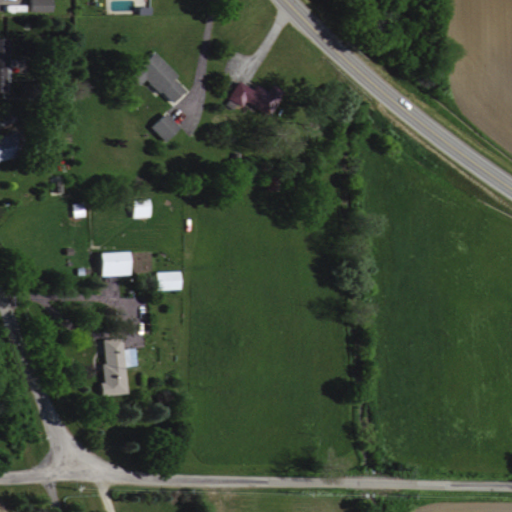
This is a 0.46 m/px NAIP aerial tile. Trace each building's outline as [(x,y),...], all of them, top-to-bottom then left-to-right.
[(44,0),(21,0),(21,9),(44,10),(44,0)] [(140,76),(164,101),(180,86),(146,51),(122,74),(132,84),(140,76)] [(261,90),(249,83),(247,87),(232,80),(223,97),(263,117),(276,89),(264,83),(261,90)] [(143,125),(158,141),(173,128),(158,111),(143,125)] [(121,250),(90,251),(91,275),(122,274),(121,250)] [(174,270),(147,271),(147,289),(174,288),(174,270)] [(128,347),(116,347),(116,337),(93,338),(96,394),(120,393),(119,366),(129,365),(128,347)]
